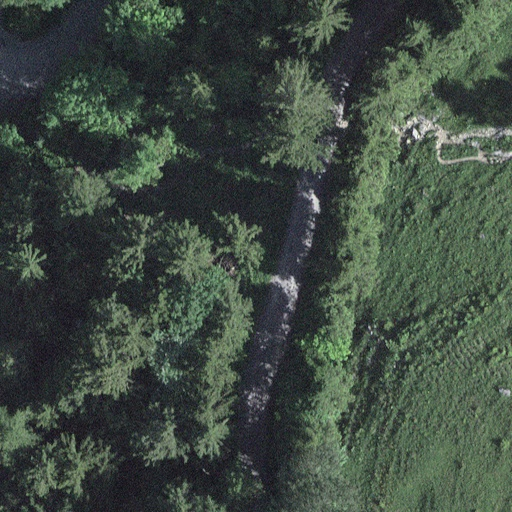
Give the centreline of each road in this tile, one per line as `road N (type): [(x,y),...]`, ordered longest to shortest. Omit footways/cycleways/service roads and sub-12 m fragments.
road 1 (track): [(314,131),(293,290),(286,427),(294,511)]
road 2 (track): [(0,42),(36,72),(95,47),(117,0)]
road 3 (track): [(391,0),(314,131)]
